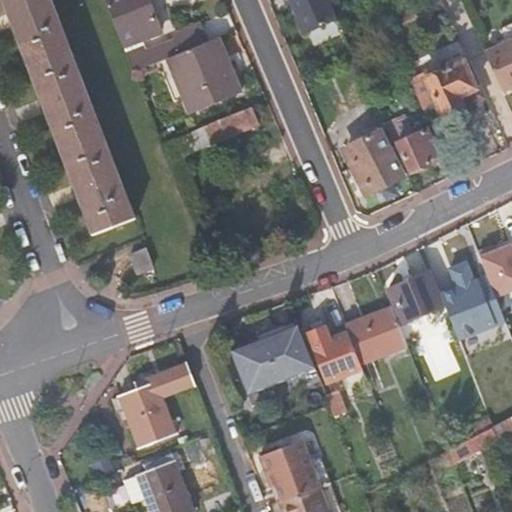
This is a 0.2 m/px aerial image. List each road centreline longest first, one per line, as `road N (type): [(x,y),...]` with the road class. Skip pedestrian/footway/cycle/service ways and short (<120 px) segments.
road 1 (residential): [(246,0),(353,251)]
road 2 (residential): [(76,348),(0,147)]
road 3 (residential): [(183,311),(254,511)]
road 4 (residential): [(353,251),(183,311)]
road 5 (residential): [(511,176),(353,251)]
